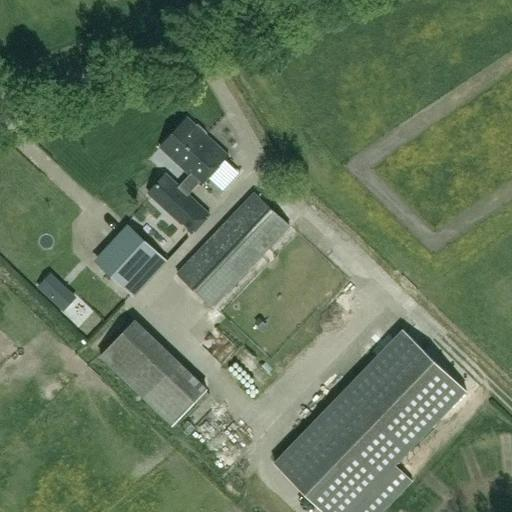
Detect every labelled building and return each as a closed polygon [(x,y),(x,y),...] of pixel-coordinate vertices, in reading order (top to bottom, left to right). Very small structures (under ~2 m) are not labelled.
[(198,182),(201,185),(228,156),(204,134),(205,132),(197,124),(195,126),(187,118),(159,147),(190,175),(179,187),(165,174),(148,193),(181,224),(183,222),(189,227),(187,229),(192,234),(209,215),(187,194),(198,182)] [(254,193),(178,276),(213,308),(250,269),(290,226),(254,193)] [(157,232),(170,220),(154,204),(142,216),(157,232)] [(220,213),(207,224),(214,232),(227,221),(220,213)] [(132,229),(99,264),(135,297),(167,262),(132,229)] [(199,234),(187,246),(194,254),(206,241),(199,234)] [(467,391),(403,330),(275,463),(325,511),(382,511),(413,481),(396,465),(467,391)] [(196,379),(162,414),(174,425),(207,390),(196,379)]
